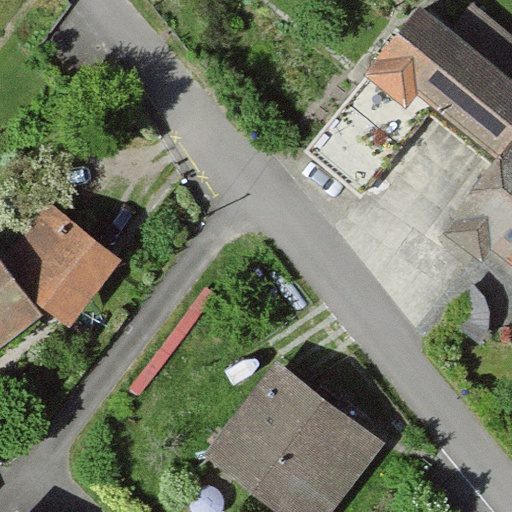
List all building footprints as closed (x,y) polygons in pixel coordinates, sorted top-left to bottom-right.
[(511,34),(472,3),(449,31),(422,10),(362,84),(413,125),(433,101),(498,154),(441,225),(479,255),(490,241),(511,258),(511,34)] [(336,114),(307,150),(360,192),(389,157),(336,114)] [(119,259),(50,201),(1,260),(70,317),(119,259)] [(0,342),(40,313),(0,259),(0,342)] [(288,511),(326,511),(382,441),(277,360),(207,449),(288,511)]
